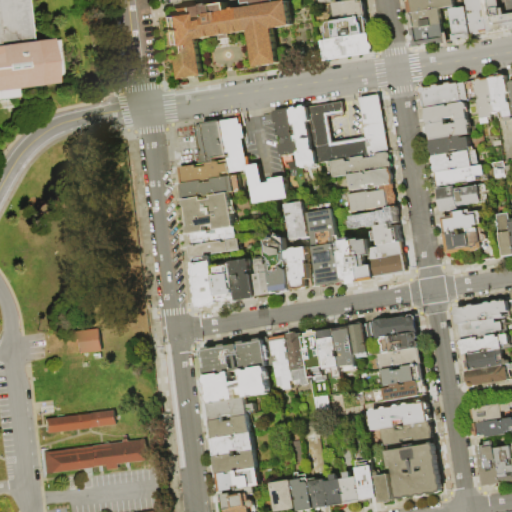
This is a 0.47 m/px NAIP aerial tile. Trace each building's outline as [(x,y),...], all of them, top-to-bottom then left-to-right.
[(24,0),(29,42),(31,42),(50,40),(50,42),(60,41),(65,81),(55,82),(56,85),(15,90),(16,99),(0,100),(0,0),(24,0)] [(181,20),(206,16),(206,10),(218,8),(218,11),(283,0),(289,0),(293,24),(275,27),(280,63),(256,67),(250,31),(198,39),(204,77),(180,80),(175,47),(167,48),(162,16),(180,14),(181,20)] [(335,5),(361,0),(362,3),(366,2),(369,17),(367,18),(345,21),(344,17),(337,19),(336,15),(331,16),(330,10),(335,9),(335,5)] [(442,10),(410,15),(408,1),(410,1),(409,0),(456,0),(457,8),(442,10)] [(483,0),(489,33),(481,34),(479,35),(475,36),(473,35),(469,9),(467,0),(483,0)] [(511,31),(489,35),(489,33),(483,0),(500,0),(502,10),(505,10),(506,16),(511,14),(511,31)] [(473,35),(474,40),(467,41),(467,39),(462,40),(462,42),(455,43),(454,37),(456,37),(452,10),(461,9),(461,10),(469,9),(473,35)] [(445,27),(413,32),(412,25),(414,24),(413,22),(411,22),(410,15),(442,10),(445,27)] [(345,21),(367,18),(370,35),(328,41),(327,34),(330,34),(328,24),(345,21)] [(414,43),(417,42),(416,38),(414,38),(413,32),(445,27),(447,39),(448,39),(448,44),(441,46),(441,44),(423,47),(423,49),(416,50),(414,43)] [(328,41),(370,35),(371,35),(374,55),(326,63),(323,42),(328,41)] [(491,79),(493,77),(497,76),(499,78),(501,75),(504,75),(506,77),(507,77),(510,93),(508,95),(509,104),(511,104),(511,110),(511,117),(505,118),(504,112),(498,113),(496,112),(491,79)] [(475,81),(476,81),(478,79),(482,78),(483,80),(491,79),(496,112),(496,114),(491,114),(492,118),(489,119),(490,124),(482,125),(478,101),(475,82),(475,81)] [(424,108),(423,102),(424,101),(423,95),(421,94),(420,90),(422,87),(426,87),(427,88),(434,87),(433,86),(441,85),(441,86),(446,85),(446,84),(453,83),(454,84),(460,83),(460,84),(475,82),(478,101),(466,103),(426,109),(425,109),(424,108)] [(360,100),(367,138),(370,156),(377,155),(389,153),(380,97),(360,100)] [(343,102),(309,108),(316,152),(318,165),(331,162),(347,160),(352,159),(366,157),(370,156),(367,138),(333,143),(329,117),(345,114),(343,102)] [(426,109),(466,103),(466,104),(468,105),(468,109),(467,110),(468,120),(470,121),(471,124),(469,126),(471,135),(462,136),(432,141),(431,136),(430,135),(428,131),(428,129),(429,127),(429,123),(427,121),(427,116),(427,114),(426,109)] [(294,121),(292,110),(294,110),(295,108),(299,108),(300,109),(302,109),(303,107),(307,106),(309,108),(311,123),(310,123),(315,152),(316,152),(318,165),(301,167),(299,152),(301,152),(300,142),(297,142),(296,136),(299,136),(297,125),(295,126),(294,121)] [(275,112),(292,109),(292,110),(294,121),(291,122),(294,143),(297,142),(299,152),(297,153),(297,155),(292,155),(292,153),(288,154),(288,156),(284,157),(283,155),(281,155),(280,145),(282,145),(281,136),(279,137),(278,132),(280,132),(279,124),(277,124),(275,112)] [(233,173),(233,168),(229,169),(228,163),(227,159),(228,159),(231,158),(230,153),(227,154),(222,121),(240,119),(241,125),(243,125),(245,139),(243,139),(247,167),(248,171),(233,173)] [(222,121),(227,154),(227,156),(214,158),(215,163),(207,164),(202,165),(196,127),(204,125),(204,124),(222,121)] [(432,141),(462,136),(462,139),(470,138),(472,151),(455,154),(449,155),(434,157),(433,154),(432,152),(431,147),(432,146),(432,141)] [(434,157),(449,155),(449,158),(451,158),(452,163),(455,162),(454,158),(455,157),(455,154),(472,151),(483,150),(485,166),(484,167),(436,174),(436,173),(435,171),(434,167),(435,166),(435,165),(433,164),(432,160),(434,157)] [(349,175),(334,178),(333,173),(329,174),(329,168),(332,167),(331,162),(347,160),(347,162),(352,161),(352,159),(366,157),(366,159),(378,157),(377,155),(389,153),(391,154),(392,158),(390,159),(391,162),(393,163),(393,166),(392,168),(392,169),(391,169),(349,175)] [(511,176),(511,164),(503,165),(503,161),(492,163),(494,178),(511,176)] [(212,179),(202,181),(184,184),(182,168),(197,165),(197,168),(208,167),(207,164),(215,163),(220,162),(221,165),(228,163),(229,169),(229,173),(223,174),(224,177),(212,179)] [(253,204),(248,171),(247,167),(260,165),(263,184),(270,183),(269,180),(285,178),(288,198),(253,204)] [(436,174),(484,167),(485,176),(477,177),(477,181),(468,183),(468,182),(438,186),(436,174)] [(352,191),(349,175),(391,169),(391,172),(393,174),(393,179),(393,181),(394,185),(381,187),(377,187),(377,184),(363,186),(364,189),(352,191)] [(229,193),(212,196),(202,197),(186,200),(183,198),(182,186),(184,184),(202,181),(203,184),(213,182),(212,179),(224,177),(232,176),(232,177),(238,176),(240,191),(229,193)] [(384,208),(353,213),(350,194),(367,192),(367,193),(382,191),(381,187),(394,185),(397,206),(384,208)] [(438,189),(455,187),(455,190),(486,185),(487,192),(482,193),(483,196),(487,195),(488,202),(458,207),(459,210),(442,213),(438,189)] [(190,234),(189,232),(188,229),(189,227),(187,208),(185,206),(185,201),(186,200),(202,197),(203,201),(213,199),(212,196),(229,193),(231,201),(233,201),(235,214),(233,215),(235,228),(215,231),(214,225),(205,227),(206,232),(190,234)] [(290,240),(284,205),(302,202),(308,237),(290,240)] [(375,227),(368,228),(368,227),(352,229),(352,228),(350,229),(349,223),(351,222),(350,217),(385,211),(384,208),(397,206),(398,206),(400,223),(393,224),(375,227)] [(307,213),(333,209),(337,236),(333,237),(336,257),(340,256),(343,279),(344,283),(335,284),(335,286),(328,287),(327,285),(318,287),(307,213)] [(442,218),(454,217),(453,213),(470,211),(470,213),(480,212),(482,225),(475,226),(476,230),(468,231),(467,231),(467,229),(457,230),(457,232),(445,234),(442,218)] [(511,257),(504,259),(500,234),(502,234),(499,216),(510,214),(511,221),(511,226),(511,257)] [(378,246),(377,240),(372,240),(371,232),(375,231),(375,227),(393,224),(393,227),(400,226),(403,242),(378,246)] [(192,258),(190,247),(192,246),(190,234),(206,232),(215,231),(235,228),(236,239),(239,239),(241,251),(214,255),(214,252),(207,253),(207,256),(192,258)] [(445,234),(457,232),(458,236),(469,235),(468,231),(476,230),(485,228),(486,232),(483,233),(483,235),(485,235),(487,236),(488,240),(486,242),(482,243),(483,250),(479,251),(478,252),(474,253),(472,252),(448,256),(445,234)] [(273,294),(269,265),(270,262),(268,260),(270,258),(267,257),(267,254),(268,254),(266,241),(267,240),(267,239),(278,237),(280,238),(282,238),(285,252),(286,262),(287,266),(285,269),(287,270),(291,291),(286,292),(284,295),(280,295),(279,293),(273,294)] [(340,256),(339,252),(342,252),(341,242),(341,240),(350,238),(351,240),(352,242),(358,281),(359,284),(349,285),(348,278),(343,279),(340,256)] [(352,242),(354,242),(354,240),(362,239),(362,241),(370,239),(371,249),(372,255),(367,256),(369,266),(374,265),(375,278),(376,280),(360,283),(360,281),(358,281),(352,242)] [(373,260),(372,255),(371,249),(380,248),(380,246),(403,243),(405,256),(373,260)] [(293,290),(289,269),(291,269),(290,261),(286,262),(285,252),(290,251),(292,249),(296,248),(297,249),(306,248),(308,260),(306,261),(307,267),(309,266),(311,280),(308,280),(309,288),(293,290)] [(374,265),(373,260),(405,256),(406,255),(409,273),(375,278),(374,265)] [(211,256),(218,304),(216,305),(215,306),(211,307),(209,305),(208,306),(207,308),(203,308),(201,307),(199,307),(198,304),(197,303),(196,298),(197,298),(197,294),(195,293),(195,288),(196,287),(196,285),(194,285),(194,280),(195,279),(194,276),(193,275),(193,270),(194,269),(193,264),(206,262),(206,257),(211,256)] [(231,262),(249,259),(252,275),(255,297),(255,298),(237,301),(236,298),(235,288),(238,288),(236,276),(233,277),(232,273),(231,262)] [(252,275),(255,275),(253,260),(262,259),(263,265),(267,265),(268,273),(269,273),(272,295),(255,297),(252,275)] [(215,268),(220,268),(221,273),(223,272),(225,274),(232,273),(233,277),(235,288),(236,298),(222,300),(220,289),(218,287),(217,281),(219,280),(218,277),(217,277),(215,268)] [(460,325),(458,324),(458,319),(459,319),(458,316),(456,314),(456,310),(458,308),(462,307),(463,309),(471,307),(472,306),(475,306),(477,306),(486,305),(488,303),(492,302),(493,304),(495,304),(496,302),(500,301),(501,303),(508,302),(511,318),(496,320),(496,317),(491,317),(491,314),(485,315),(485,318),(482,318),(482,322),(460,325)] [(372,324),(375,324),(375,323),(378,323),(378,321),(389,320),(389,321),(410,318),(411,317),(413,317),(415,317),(416,318),(416,320),(417,320),(419,334),(417,334),(384,339),(375,340),(374,337),(372,324)] [(498,335),(487,336),(479,338),(462,340),(460,325),(482,322),(495,320),(496,323),(501,323),(503,331),(497,332),(498,335)] [(364,326),(372,324),(374,337),(366,339),(364,326)] [(351,328),(364,326),(366,339),(368,354),(355,356),(351,328)] [(73,332),(99,328),(102,351),(76,354),(73,332)] [(335,330),(351,328),(355,356),(357,370),(341,373),(340,366),(339,360),(343,360),(341,347),(337,347),(335,330)] [(319,333),(335,330),(337,347),(339,360),(340,366),(324,369),(319,333)] [(304,339),(307,338),(306,335),(310,334),(310,333),(315,332),(316,333),(319,333),(324,369),(321,369),(323,377),(321,377),(322,383),(315,385),(314,378),(310,379),(309,370),(304,339)] [(288,335),(297,334),(298,338),(302,338),(307,371),(309,370),(310,379),(311,384),(308,386),(305,387),(303,386),(302,382),(294,383),(294,382),(291,361),(290,354),(291,354),(288,335)] [(384,339),(417,334),(418,335),(419,336),(419,339),(419,340),(419,343),(420,344),(421,347),(419,348),(420,349),(386,354),(386,353),(385,353),(384,348),(385,348),(385,346),(383,345),(382,341),(384,341),(384,339)] [(469,355),(464,356),(463,350),(461,350),(460,340),(462,340),(479,338),(480,341),(487,340),(487,336),(498,335),(498,336),(508,334),(510,344),(502,346),(503,350),(497,351),(469,355)] [(271,340),(271,339),(286,336),(289,354),(287,354),(288,361),(291,361),(294,382),(292,382),(293,389),(285,391),(284,387),(278,388),(275,366),(275,363),(278,363),(277,357),(274,357),(271,340)] [(266,368),(242,372),(232,373),(208,377),(207,375),(206,376),(202,353),(204,353),(204,351),(205,351),(204,349),(211,348),(212,350),(221,349),(221,346),(227,345),(228,348),(240,346),(240,344),(247,342),(247,345),(257,343),(257,341),(263,340),(264,341),(271,340),(274,357),(275,363),(275,366),(266,368)] [(386,354),(420,349),(422,366),(404,369),(394,370),(382,372),(380,355),(386,354)] [(500,366),(471,370),(471,369),(469,370),(468,362),(470,362),(469,355),(497,351),(500,366)] [(382,372),(394,370),(395,373),(405,371),(404,369),(422,366),(425,381),(392,387),(385,388),(382,372)] [(467,372),(504,366),(504,368),(507,367),(509,381),(474,387),(473,388),(470,388),(468,386),(468,383),(468,382),(467,372)] [(247,399),(245,389),(235,390),(236,401),(210,405),(210,403),(208,402),(208,398),(209,396),(207,386),(206,384),(205,380),(206,379),(206,377),(208,377),(232,373),(233,384),(244,382),(242,372),(266,368),(267,370),(269,371),(269,374),(268,376),(269,386),(271,388),(271,395),(247,399)] [(425,381),(426,390),(427,390),(428,391),(428,394),(427,395),(427,396),(395,402),(393,395),(389,396),(388,390),(393,390),(392,387),(425,381)] [(249,416),(211,422),(209,405),(247,399),(248,406),(256,405),(257,412),(249,413),(249,416)] [(432,423),(383,431),(374,432),(371,413),(372,413),(374,410),(377,410),(379,412),(382,411),(385,408),(387,408),(390,410),(395,409),(398,406),(400,406),(403,408),(404,408),(407,405),(410,405),(412,407),(420,405),(422,403),(425,402),(427,404),(428,403),(432,423)] [(473,409),(511,403),(511,408),(511,411),(504,412),(504,418),(475,423),(473,409)] [(43,419),(45,434),(117,426),(115,411),(43,419)] [(211,422),(249,416),(252,434),(214,440),(211,422)] [(478,438),(477,436),(476,436),(475,429),(476,428),(476,424),(499,421),(499,423),(505,422),(505,420),(511,418),(511,427),(511,428),(511,432),(507,432),(508,436),(488,439),(487,436),(478,438)] [(385,447),(383,431),(432,423),(432,428),(434,428),(435,434),(433,435),(434,439),(415,442),(415,440),(403,442),(403,444),(385,447)] [(214,458),(212,441),(214,440),(252,434),(253,434),(256,452),(214,458)] [(41,453),(147,440),(149,461),(118,465),(118,469),(107,470),(107,466),(44,474),(41,453)] [(486,442),(495,441),(496,449),(501,482),(502,485),(498,485),(496,487),(492,487),(491,486),(485,487),(483,476),(482,474),(481,470),(482,469),(480,455),(479,454),(479,450),(479,449),(479,447),(487,445),(486,442)] [(387,453),(432,446),(432,444),(435,444),(436,446),(437,447),(438,451),(437,453),(437,455),(439,457),(439,460),(438,462),(440,475),(442,476),(442,480),(441,482),(442,484),(443,486),(443,490),(443,491),(443,494),(440,494),(438,496),(435,496),(433,495),(428,496),(426,498),(424,498),(422,497),(419,497),(417,499),(414,499),(412,498),(407,499),(406,501),(402,501),(400,500),(397,501),(396,497),(398,497),(396,490),(396,489),(395,486),(395,484),(393,469),(390,469),(387,453)] [(496,449),(511,447),(511,481),(510,482),(510,481),(501,482),(496,449)] [(217,476),(214,458),(256,452),(259,469),(217,476)] [(358,478),(357,470),(369,468),(371,477),(374,476),(374,478),(378,501),(362,504),(362,503),(358,478)] [(220,494),(217,476),(259,469),(261,487),(255,488),(237,491),(220,494)] [(342,481),(346,480),(345,474),(351,473),(352,479),(358,478),(362,503),(345,505),(342,481)] [(330,503),(327,483),(333,482),(332,477),(338,476),(338,481),(342,481),(345,505),(330,507),(330,503)] [(378,501),(374,478),(388,476),(392,502),(378,504),(378,501)] [(297,511),(294,482),(308,480),(310,479),(310,480),(312,496),(314,510),(303,511),(297,511)] [(316,510),(314,495),(312,496),(310,480),(318,479),(318,482),(326,481),(327,483),(330,503),(327,504),(328,508),(316,510)] [(275,511),(272,484),(293,481),(297,511),(290,511),(275,511)] [(225,511),(223,496),(233,494),(234,497),(238,497),(237,491),(255,488),(256,495),(250,495),(251,501),(254,502),(256,503),(256,507),(255,508),(250,509),(250,511),(225,511)]
